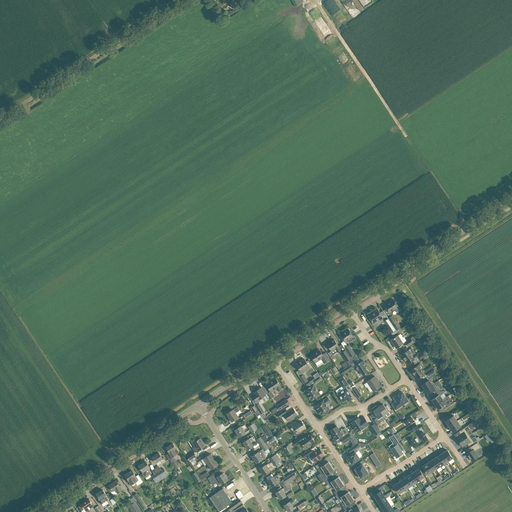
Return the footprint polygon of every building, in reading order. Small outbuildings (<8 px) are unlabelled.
[(389,312),(395,309),(397,312),(401,310),(399,307),(397,305),(398,304),(396,301),(395,302),(394,300),(385,306),(389,312)] [(375,328),(379,325),(376,321),(379,319),(380,320),(384,318),(378,310),(368,316),(373,323),(372,323),(375,328)] [(388,318),(397,332),(402,329),(393,315),(383,321),(388,318)] [(383,321),(393,335),(397,332),(388,318),(383,321)] [(340,335),(345,342),(347,340),(349,343),(355,338),(354,335),(353,336),(349,329),(340,335)] [(398,335),(391,340),(396,348),(399,346),(400,347),(405,344),(407,347),(414,342),(411,338),(406,341),(404,338),(403,338),(400,334),(398,335)] [(341,350),(337,343),(334,339),(327,344),(331,351),(335,349),(338,352),(341,350)] [(346,350),(354,362),(358,359),(349,345),(345,348),(346,350)] [(310,355),(315,363),(321,359),(324,363),(330,359),(325,352),(322,354),(319,350),(317,352),(316,351),(310,355)] [(354,362),(346,350),(341,353),(349,365),(354,362)] [(404,358),(408,363),(414,359),(414,358),(417,356),(420,360),(426,356),(423,351),(418,354),(417,352),(412,356),(408,350),(401,355),(403,359),(404,358)] [(309,365),(307,363),(304,359),(296,364),(302,373),(304,371),(303,369),(309,365)] [(360,370),(363,375),(368,371),(365,367),(367,366),(363,360),(354,366),(358,371),(360,370)] [(343,369),(346,372),(353,368),(350,364),(348,366),(344,368),(343,369)] [(414,375),(415,374),(418,379),(424,374),(418,365),(411,369),(412,370),(411,370),(414,375)] [(433,368),(426,373),(428,376),(430,375),(434,372),(435,371),(433,368)] [(308,380),(303,374),(299,377),(304,383),(308,380)] [(367,381),(373,391),(381,386),(375,376),(367,381)] [(345,386),(348,384),(343,377),(338,380),(344,389),(337,393),(343,402),(347,399),(348,401),(352,399),(351,397),(352,396),(345,386)] [(269,389),(271,392),(276,388),(279,391),(282,389),(280,386),(281,386),(275,378),(272,380),(272,381),(266,385),(269,389)] [(421,384),(425,389),(434,383),(430,378),(421,384)] [(434,383),(425,389),(428,394),(433,391),(435,393),(437,392),(440,390),(438,386),(436,387),(434,383)] [(305,390),(312,400),(320,394),(313,384),(305,390)] [(252,395),(254,399),(257,402),(263,398),(265,401),(268,399),(261,387),(260,388),(259,388),(257,389),(257,390),(253,393),(254,394),(252,395)] [(352,390),(358,398),(362,395),(356,387),(352,390)] [(439,394),(431,399),(435,404),(443,399),(440,395),(442,394),(445,391),(444,388),(441,390),(440,390),(437,392),(439,394)] [(396,401),(392,404),(396,409),(403,404),(403,403),(407,399),(402,391),(393,397),(396,401)] [(315,405),(321,415),(330,409),(326,404),(331,401),(328,397),(324,400),(323,400),(315,405)] [(277,406),(279,410),(290,403),(287,399),(283,402),(277,406)] [(443,399),(435,404),(438,409),(445,404),(447,407),(454,402),(452,400),(447,401),(445,402),(443,399)] [(261,414),(264,412),(259,403),(255,405),(261,414)] [(383,404),(378,407),(385,418),(387,417),(385,414),(388,411),(383,404)] [(235,412),(240,410),(237,406),(227,413),(230,418),(229,418),(231,422),(238,417),(235,412)] [(385,418),(378,407),(373,410),(378,418),(381,416),(383,419),(385,418)] [(277,414),(280,417),(281,417),(285,422),(288,420),(289,421),(292,419),(292,418),(297,415),(293,408),(287,412),(285,408),(277,414)] [(243,415),(245,418),(253,413),(251,410),(243,415)] [(454,415),(445,421),(449,426),(457,421),(454,415)] [(360,419),(359,418),(358,417),(351,422),(354,425),(353,426),(357,432),(360,429),(361,430),(369,424),(364,417),(360,419)] [(303,430),(306,428),(302,421),(297,424),(295,422),(291,424),(289,426),(292,430),(296,435),(299,433),(299,434),(303,431),(303,430)] [(457,421),(449,426),(452,432),(461,426),(457,421)] [(248,426),(252,432),(258,429),(254,423),(248,426)] [(370,426),(376,435),(380,432),(376,426),(375,423),(370,426)] [(235,430),(239,436),(245,433),(243,430),(247,428),(244,424),(241,427),(241,426),(235,430)] [(460,434),(456,437),(459,442),(469,435),(467,432),(470,429),(471,429),(468,425),(459,431),(460,434)] [(337,426),(331,430),(333,434),(332,435),(333,436),(335,439),(336,439),(338,443),(342,441),(344,443),(352,438),(352,437),(351,436),(349,433),(343,436),(340,431),(337,426)] [(419,433),(419,434),(424,441),(424,440),(427,438),(427,439),(427,438),(422,431),(422,432),(419,434),(419,433)] [(299,437),(293,441),(296,445),(301,442),(303,444),(302,445),(301,446),(301,447),(302,449),(303,449),(305,449),(305,448),(306,449),(311,445),(310,444),(315,441),(310,433),(304,438),(300,440),(299,437)] [(393,435),(389,437),(395,446),(391,449),(397,458),(403,454),(401,451),(403,450),(404,450),(394,434),(393,435)] [(469,435),(459,442),(462,447),(467,444),(469,446),(478,440),(476,438),(475,436),(471,438),(469,435)] [(256,439),(261,445),(265,443),(265,442),(264,441),(261,436),(256,439)] [(243,442),(248,449),(253,445),(251,442),(254,440),(252,437),(243,442)] [(193,442),(196,446),(193,448),(195,451),(205,445),(205,444),(204,444),(203,443),(204,443),(201,438),(198,439),(197,440),(193,442)] [(265,443),(261,445),(264,451),(269,448),(265,442),(265,443)] [(347,450),(349,454),(350,453),(351,455),(347,457),(350,460),(349,460),(351,463),(352,463),(360,458),(354,450),(360,446),(362,448),(368,444),(358,442),(347,450)] [(477,442),(466,450),(467,451),(468,453),(467,453),(472,461),(473,460),(474,460),(477,458),(477,457),(478,456),(475,451),(480,447),(477,442)] [(173,443),(166,447),(170,453),(169,453),(172,457),(179,452),(176,448),(173,443)] [(302,455),(304,458),(309,454),(315,462),(321,458),(321,457),(324,455),(320,448),(314,453),(311,449),(302,455)] [(266,456),(262,450),(258,452),(252,456),(256,463),(262,459),(262,458),(266,456)] [(447,450),(443,453),(448,461),(452,458),(453,458),(447,450)] [(161,459),(163,463),(166,461),(164,457),(162,458),(159,452),(152,457),(156,463),(161,459)] [(194,457),(196,456),(193,452),(187,456),(190,461),(194,458),(194,457)] [(443,453),(439,455),(445,465),(445,464),(444,463),(448,461),(443,453)] [(208,463),(214,459),(211,454),(204,458),(208,463)] [(280,460),(276,454),(270,458),(274,464),(280,460)] [(439,455),(435,458),(441,467),(445,465),(439,455)] [(173,457),(169,459),(176,469),(180,467),(173,457)] [(376,457),(372,459),(377,467),(381,464),(376,457)] [(190,461),(195,469),(198,467),(196,463),(197,462),(194,458),(190,461)] [(435,458),(431,461),(436,469),(440,466),(441,467),(435,458)] [(208,463),(208,464),(207,465),(209,469),(211,467),(211,469),(218,465),(214,459),(208,463)] [(356,468),(355,469),(359,474),(358,475),(360,478),(360,477),(361,478),(362,477),(362,478),(365,476),(364,476),(368,473),(362,464),(364,463),(362,460),(356,465),(357,467),(356,468)] [(149,467),(148,465),(146,461),(139,466),(143,472),(142,473),(145,478),(151,473),(148,468),(149,467)] [(317,468),(320,473),(331,466),(328,461),(317,468)] [(431,461),(427,463),(432,472),(436,469),(431,461)] [(260,468),(264,475),(273,469),(269,463),(265,465),(260,468)] [(427,463),(422,466),(428,475),(432,472),(427,463)] [(456,465),(449,470),(452,474),(459,469),(456,465)] [(320,473),(325,480),(332,476),(330,473),(334,470),(331,466),(320,473)] [(158,472),(162,479),(168,475),(163,468),(158,472)] [(419,468),(414,471),(421,482),(426,479),(419,468)] [(125,475),(131,484),(138,480),(132,470),(125,475)] [(414,471),(410,474),(416,482),(420,480),(421,482),(414,471)] [(152,476),(156,483),(162,479),(158,472),(152,476)] [(200,476),(203,481),(207,478),(206,477),(209,475),(207,472),(200,476)] [(296,475),(294,472),(286,478),(285,478),(281,481),(280,481),(282,485),(291,479),(296,475)] [(214,479),(211,475),(208,478),(212,484),(216,482),(218,486),(228,479),(227,479),(227,480),(224,476),(225,475),(223,473),(214,479)] [(410,474),(406,477),(412,485),(416,482),(410,474)] [(274,477),(273,476),(268,480),(272,486),(280,481),(281,481),(277,475),(274,477)] [(328,483),(331,487),(334,486),(341,481),(338,476),(334,479),(332,476),(325,480),(327,484),(328,483)] [(406,477),(402,479),(408,488),(412,485),(406,477)] [(282,485),(284,487),(276,492),(280,499),(286,495),(283,491),(285,490),(291,487),(289,483),(292,481),(291,479),(282,485)] [(402,479),(398,482),(405,492),(404,490),(408,488),(402,479)] [(116,481),(109,485),(111,488),(109,489),(111,492),(115,489),(117,493),(123,489),(121,485),(120,486),(116,481)] [(334,491),(336,495),(337,494),(342,491),(340,488),(344,485),(341,481),(334,486),(336,490),(334,491)] [(398,482),(394,485),(399,493),(401,495),(405,492),(398,482)] [(387,493),(384,495),(381,490),(384,488),(382,485),(376,489),(378,492),(373,495),(377,500),(388,493),(387,493)] [(216,493),(210,497),(219,511),(229,505),(224,498),(228,495),(223,488),(219,490),(216,493)] [(103,489),(96,494),(99,499),(98,499),(101,504),(108,500),(111,498),(108,493),(106,494),(103,489)] [(341,496),(344,501),(351,496),(348,491),(344,494),(342,491),(337,494),(339,497),(341,496)] [(388,493),(377,500),(380,505),(388,501),(386,498),(389,496),(388,493)] [(344,501),(346,505),(343,507),(345,510),(352,506),(350,503),(354,500),(351,496),(344,501)] [(85,511),(94,506),(92,503),(89,499),(81,504),(81,505),(79,506),(82,511),(85,511)] [(170,503),(174,509),(179,506),(175,500),(170,503)] [(289,501),(284,504),(288,511),(294,508),(291,504),(294,502),(293,500),(290,502),(289,501)] [(135,501),(128,506),(132,511),(138,511),(141,510),(135,501)] [(297,506),(299,509),(300,508),(307,504),(305,501),(297,506)] [(388,501),(380,505),(384,510),(391,506),(388,501)] [(234,503),(220,511),(231,511),(230,510),(236,506),(234,503)] [(241,505),(235,510),(236,511),(248,511),(246,508),(245,508),(242,503),(241,504),(241,505)]
